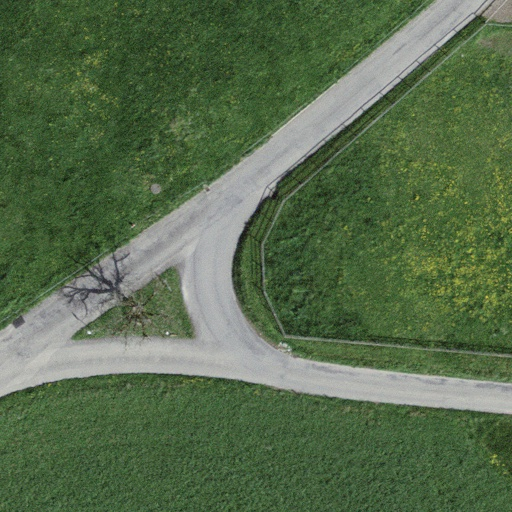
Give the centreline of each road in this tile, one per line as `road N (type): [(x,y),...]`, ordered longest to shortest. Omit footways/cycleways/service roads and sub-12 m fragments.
road 1 (unclassified): [(511,404),(318,388),(226,348),(206,276),(216,224)]
road 2 (residential): [(216,224),(469,0)]
